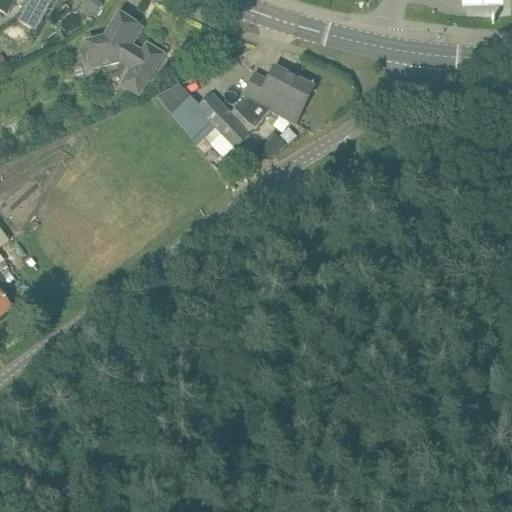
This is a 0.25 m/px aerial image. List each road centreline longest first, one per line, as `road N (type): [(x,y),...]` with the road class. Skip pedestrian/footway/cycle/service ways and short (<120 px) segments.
road 1 (unclassified): [(0,380),(349,113),(380,46)]
road 2 (tertiary): [(226,0),(380,46)]
road 3 (tertiary): [(380,46),(511,58)]
